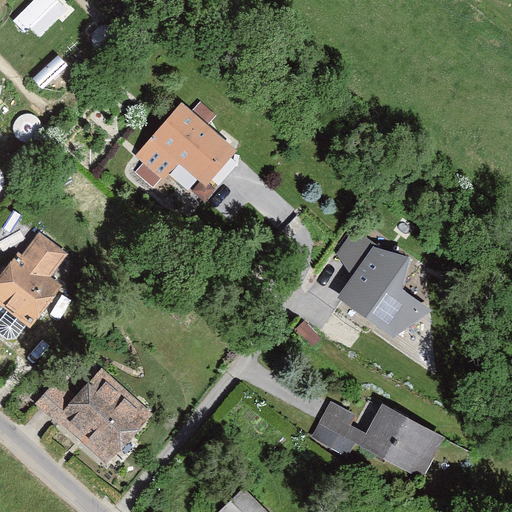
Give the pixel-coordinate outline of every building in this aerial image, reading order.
[(69,8),(60,0),(35,0),(14,21),(26,33),(31,28),(40,37),(69,8)] [(98,0),(106,8),(115,0),(98,0)] [(112,55),(118,51),(121,43),(120,36),(115,29),(108,26),(100,27),(94,32),(91,39),(92,47),(96,53),(104,56),(112,55)] [(69,67),(58,56),(34,79),(45,90),(69,67)] [(182,99),(135,153),(164,178),(180,160),(206,183),(237,146),(182,99)] [(16,117),(13,122),(12,128),(13,134),(15,138),(18,142),(23,145),(28,146),(33,145),(37,143),(41,140),(44,135),(46,129),(45,124),(42,118),(38,114),(32,112),(26,112),(21,114),(16,117)] [(352,274),(338,295),(394,334),(432,307),(403,285),(411,253),(374,244),(375,241),(355,227),(337,253),(352,274)] [(17,249),(0,272),(0,303),(31,327),(63,284),(51,275),(68,252),(40,231),(23,254),(17,249)] [(57,378),(34,402),(60,426),(62,423),(105,463),(152,412),(143,403),(138,409),(106,379),(97,388),(89,381),(75,395),(57,378)] [(423,477),(446,434),(383,401),(367,431),(351,423),(356,413),(331,400),(311,437),(347,456),(355,441),(423,477)] [(270,511),(244,484),(215,511),(270,511)]
